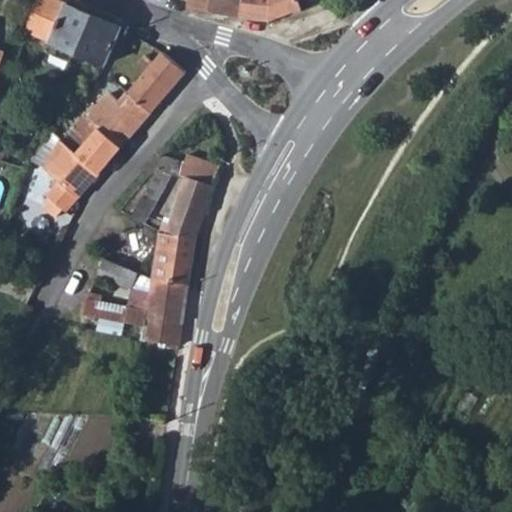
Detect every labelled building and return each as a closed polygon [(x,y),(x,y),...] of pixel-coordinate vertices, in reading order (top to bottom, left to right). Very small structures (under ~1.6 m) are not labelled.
[(52,0),(38,0),(31,26),(112,61),(128,24),(52,0)] [(184,0),(184,4),(237,17),(240,0),(184,0)] [(247,18),(268,21),(269,0),(240,0),(237,17),(247,18)] [(297,11),(295,5),(293,0),(269,0),(268,21),(297,11)] [(135,90),(158,109),(193,70),(169,50),(135,90)] [(106,125),(129,144),(158,109),(135,90),(129,98),(118,89),(102,106),(95,115),(106,125)] [(67,128),(63,133),(67,136),(85,150),(95,137),(79,123),(71,131),(67,128)] [(72,208),(129,144),(106,125),(95,137),(85,150),(67,136),(53,164),(67,177),(54,190),(57,193),(69,205),(72,208)] [(58,128),(35,156),(53,164),(67,136),(63,133),(58,128)] [(1,134),(0,136),(0,154),(9,157),(13,137),(1,134)] [(193,148),(189,156),(198,158),(200,151),(193,148)] [(174,151),(141,215),(154,221),(179,170),(192,172),(198,158),(189,156),(174,151)] [(167,229),(160,276),(194,282),(202,231),(225,159),(200,151),(198,158),(192,172),(174,222),(172,231),(167,229)] [(49,201),(61,214),(69,205),(57,193),(49,201)] [(143,286),(149,270),(116,256),(109,272),(143,286)] [(194,282),(160,276),(155,308),(154,315),(157,315),(189,320),(194,282)] [(139,305),(97,298),(94,313),(136,320),(139,305)] [(154,315),(155,308),(139,305),(136,320),(153,324),(156,324),(157,315),(154,315)] [(154,338),(187,343),(189,320),(157,315),(156,324),(154,338)] [(463,363),(483,375),(495,355),(475,343),(463,363)]
